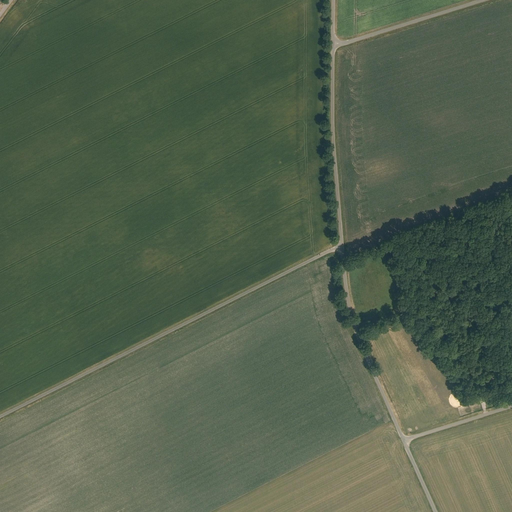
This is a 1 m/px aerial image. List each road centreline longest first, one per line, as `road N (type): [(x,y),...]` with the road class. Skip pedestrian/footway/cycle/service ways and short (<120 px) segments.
road 1 (unclassified): [(0,416),(342,243)]
road 2 (unclassified): [(403,440),(354,325),(342,243)]
road 3 (unclassified): [(342,243),(332,46)]
road 4 (unclassified): [(332,46),(483,0)]
